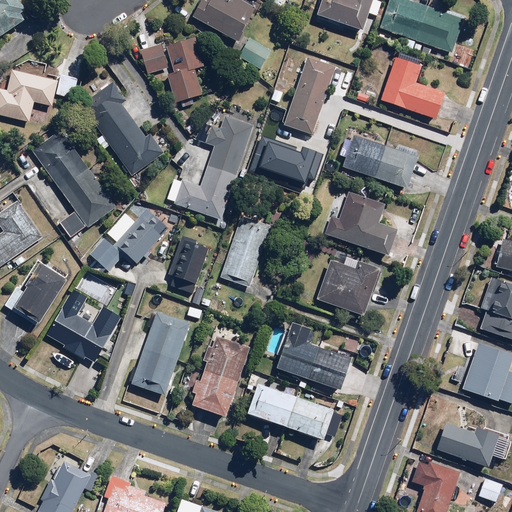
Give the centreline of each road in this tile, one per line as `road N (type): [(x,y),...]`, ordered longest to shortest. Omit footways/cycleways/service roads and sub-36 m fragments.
road 1 (residential): [(511,52),(352,509)]
road 2 (residential): [(352,509),(35,397)]
